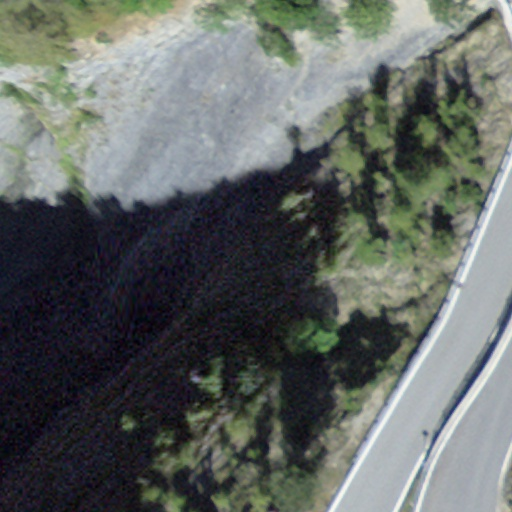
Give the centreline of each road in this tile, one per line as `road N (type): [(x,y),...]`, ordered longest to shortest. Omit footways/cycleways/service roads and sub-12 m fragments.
road 1 (tertiary): [(368,511),(511,220)]
road 2 (unclassified): [(461,511),(511,377)]
